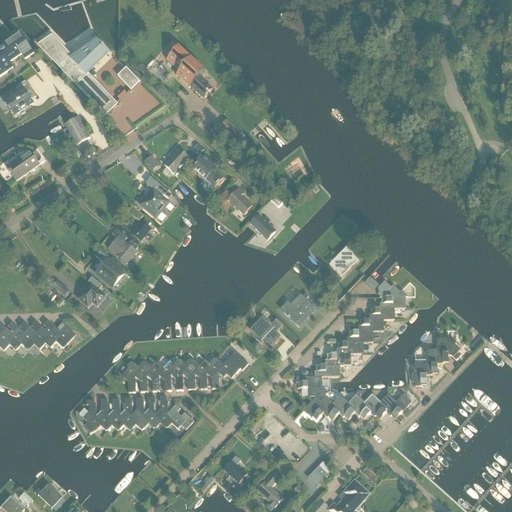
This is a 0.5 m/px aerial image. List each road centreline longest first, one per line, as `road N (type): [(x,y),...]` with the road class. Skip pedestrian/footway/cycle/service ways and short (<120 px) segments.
road 1 (unclassified): [(0,229),(172,118)]
road 2 (unclassified): [(150,511),(258,395)]
road 3 (residential): [(378,452),(358,437),(301,435),(258,395)]
road 4 (unclassified): [(258,395),(349,299)]
road 5 (track): [(172,118),(265,200)]
road 6 (unknown): [(120,151),(36,64)]
